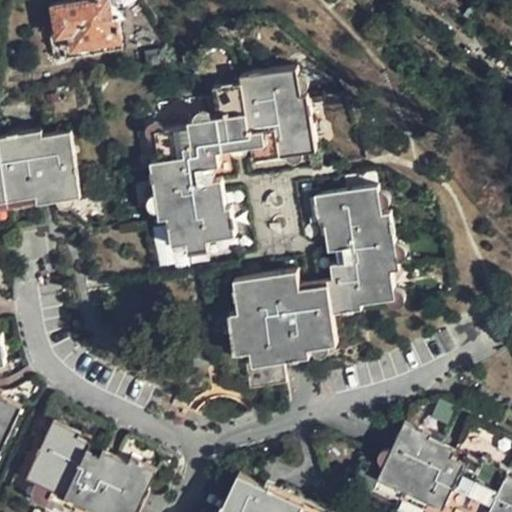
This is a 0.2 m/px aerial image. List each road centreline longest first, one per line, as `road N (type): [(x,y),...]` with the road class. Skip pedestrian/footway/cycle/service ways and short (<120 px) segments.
road 1 (residential): [(203,448),(402,383),(492,336)]
road 2 (residential): [(203,448),(133,418),(55,370),(36,349),(15,244)]
